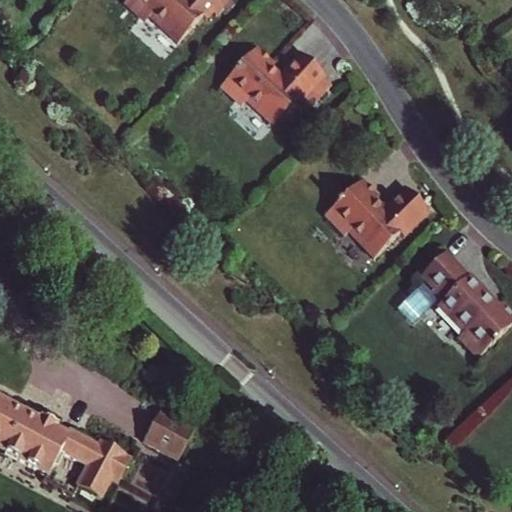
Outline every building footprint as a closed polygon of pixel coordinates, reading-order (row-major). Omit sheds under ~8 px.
[(130,0),(125,6),(145,25),(149,21),(177,47),(202,21),(205,24),(213,15),(221,7),(224,10),(233,0),(130,0)] [(216,18),(224,10),(221,7),(213,15),(216,18)] [(298,104),(300,107),(325,81),(298,55),(276,79),(267,69),(271,64),(255,50),(216,91),(239,113),(245,107),(270,133),(298,104)] [(429,217),(405,192),(384,213),(376,204),(378,201),(364,186),(326,221),(345,242),(352,236),(376,262),(402,237),(405,240),(429,217)] [(448,300),(444,304),(440,307),(458,327),(453,332),(478,359),(511,327),(511,309),(510,308),(503,304),(499,308),(486,293),(488,291),(473,276),(470,279),(447,255),(423,278),(436,292),(438,289),(448,300)] [(438,289),(436,292),(434,293),(444,304),(448,300),(438,289)] [(0,396),(0,449),(43,475),(56,453),(84,469),(73,488),(96,501),(108,481),(113,485),(126,462),(120,459),(123,454),(100,440),(97,445),(70,429),(67,435),(51,426),(54,421),(40,412),(37,417),(0,396)] [(140,448),(175,468),(193,439),(158,418),(140,448)]
